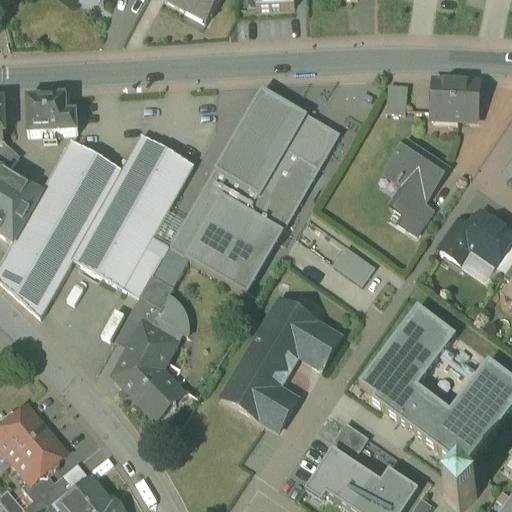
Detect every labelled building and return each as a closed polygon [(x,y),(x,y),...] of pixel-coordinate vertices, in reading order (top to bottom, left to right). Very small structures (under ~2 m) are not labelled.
[(110,0),(89,0),(105,8),(103,12),(104,13),(110,0)] [(222,0),(165,0),(163,6),(207,30),(222,0)] [(255,0),(257,16),(295,13),(293,0),(255,0)] [(479,89),(435,87),(433,124),(477,127),(479,89)] [(408,94),(389,92),(387,119),(406,120),(408,94)] [(340,141),(260,96),(169,256),(248,299),(340,141)] [(66,103),(27,104),(29,142),(78,139),(77,119),(67,119),(66,103)] [(71,147),(41,200),(14,247),(0,270),(0,287),(41,324),(74,267),(140,305),(153,283),(163,265),(147,256),(194,173),(141,142),(122,176),(71,147)] [(446,175),(406,148),(388,176),(401,185),(397,190),(399,191),(403,186),(409,190),(393,214),(403,221),(412,226),(421,212),(446,175)] [(7,152),(0,159),(0,175),(4,178),(19,163),(7,152)] [(0,239),(14,247),(41,200),(4,178),(0,175),(0,239)] [(432,219),(421,212),(412,226),(403,221),(398,229),(417,242),(432,219)] [(511,249),(511,240),(481,219),(471,234),(460,251),(471,258),(494,275),(495,275),(505,281),(511,271),(511,253),(510,252),(511,249)] [(459,226),(439,256),(462,271),(471,258),(460,251),(471,234),(459,226)] [(346,253),(333,272),(362,292),(375,274),(346,253)] [(140,305),(122,337),(136,345),(144,331),(151,335),(170,303),(174,295),(153,283),(140,305)] [(170,303),(151,335),(175,349),(176,345),(178,340),(188,341),(188,335),(188,330),(187,325),(186,321),(183,317),(181,313),(178,309),(174,306),(170,303)] [(341,344),(280,308),(222,404),(265,430),(279,438),(298,406),(281,396),(300,364),(322,377),(341,344)] [(451,465),(454,461),(469,472),(511,415),(511,385),(489,368),(451,419),(416,393),(454,343),(418,316),(361,390),(376,401),(372,406),(451,465)] [(136,345),(117,379),(126,388),(123,391),(158,428),(174,412),(175,413),(177,411),(176,410),(176,411),(154,389),(176,350),(175,349),(151,335),(144,331),(136,345)] [(45,438),(26,414),(0,435),(0,456),(9,468),(45,438)] [(368,445),(345,430),(334,447),(357,462),(368,445)] [(65,461),(45,438),(9,468),(26,488),(29,492),(44,479),(65,461)] [(407,511),(418,496),(389,477),(382,488),(333,455),(305,496),(322,507),(327,500),(344,511),(407,511)] [(44,479),(29,492),(26,488),(20,494),(32,507),(38,502),(53,489),(44,479)] [(53,489),(38,502),(46,511),(48,511),(72,493),(63,482),(53,489)] [(461,484),(444,501),(454,511),(466,511),(477,502),(461,484)] [(103,503),(89,485),(59,510),(61,511),(114,511),(105,501),(103,503)] [(19,511),(6,497),(0,502),(0,510),(1,511),(19,511)]
